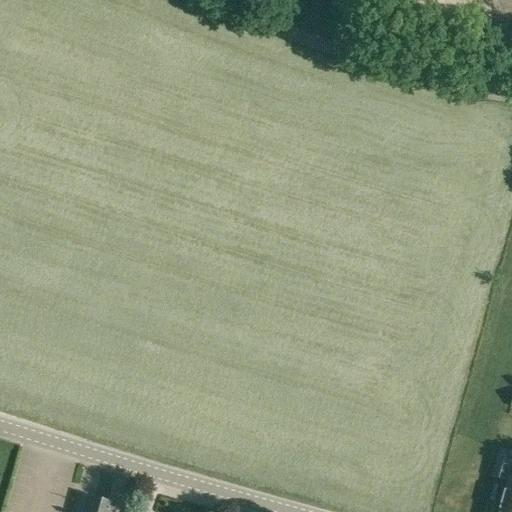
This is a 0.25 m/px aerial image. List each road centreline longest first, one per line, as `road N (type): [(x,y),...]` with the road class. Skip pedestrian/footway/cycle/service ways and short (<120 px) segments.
road 1 (unclassified): [(316,511),(0,421)]
road 2 (unclassified): [(200,0),(374,62),(511,94)]
